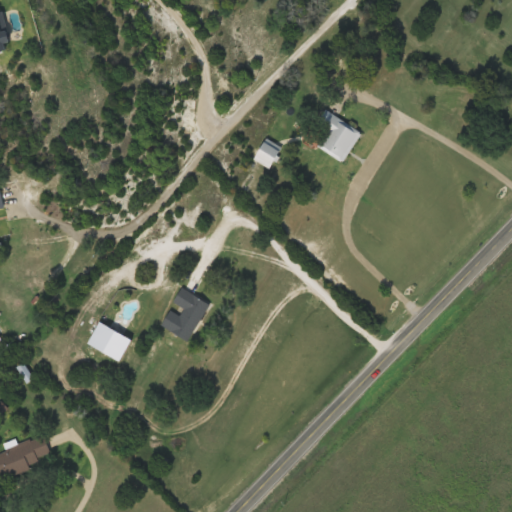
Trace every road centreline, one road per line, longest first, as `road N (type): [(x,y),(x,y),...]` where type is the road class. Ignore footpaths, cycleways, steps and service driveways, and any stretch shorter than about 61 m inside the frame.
road 1 (secondary): [(511,227),(234,511)]
road 2 (residential): [(51,221),(106,234),(147,213),(348,0)]
